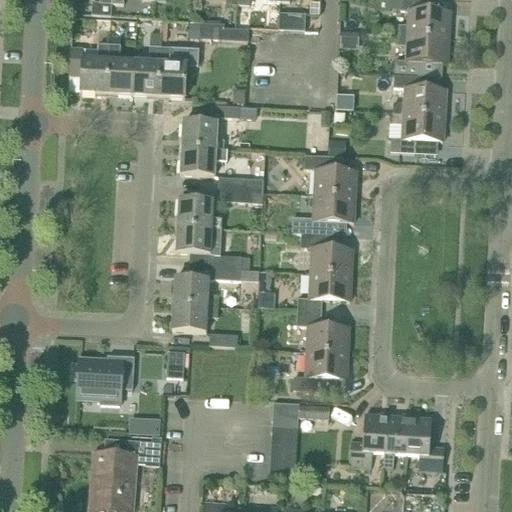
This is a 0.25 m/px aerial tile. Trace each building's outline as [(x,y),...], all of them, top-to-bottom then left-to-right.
[(99,0),(99,7),(91,7),(91,19),(110,20),(111,8),(111,0),(99,0)] [(111,0),(111,8),(124,8),(124,0),(111,0)] [(386,0),(386,12),(397,13),(397,0),(386,0)] [(399,39),(449,43),(451,17),(435,16),(436,3),(400,1),(399,14),(411,15),(410,29),(399,28),(399,39)] [(309,6),(309,18),(319,18),(320,6),(309,6)] [(304,30),(305,18),(278,17),(277,35),(301,36),(302,30),(304,30)] [(109,32),(110,23),(95,23),(95,32),(109,32)] [(249,45),(250,33),(225,32),(225,28),(202,26),(201,42),(249,45)] [(359,36),(340,35),(340,51),(359,52),(359,36)] [(161,36),(149,36),(149,49),(160,50),(161,36)] [(109,47),(120,48),(120,40),(110,39),(109,47)] [(397,65),(396,79),(420,80),(421,67),(448,68),(449,43),(399,39),(398,49),(409,49),(408,66),(397,65)] [(106,97),(108,48),(97,47),(96,63),(81,63),(82,51),(70,50),(69,79),(80,79),(80,96),(106,97)] [(132,99),(133,65),(119,65),(120,48),(108,48),(106,97),(132,99)] [(132,99),(158,100),(160,50),(148,50),(147,66),(133,65),(132,99)] [(198,52),(170,51),(160,50),(158,100),(183,101),(185,68),(197,69),(198,52)] [(394,118),(446,121),(447,95),(419,93),(420,80),(396,79),(395,93),(406,94),(406,107),(395,107),(394,118)] [(233,92),(232,107),(244,108),(245,92),(233,92)] [(257,111),(241,111),(213,109),(213,120),(256,123),(257,111)] [(320,115),(320,129),(329,129),(330,115),(320,115)] [(344,127),(344,117),(334,117),(334,127),(344,127)] [(445,146),(446,121),(394,118),(393,126),(405,127),(404,143),(393,142),(392,157),(415,158),(416,145),(445,146)] [(182,124),(181,151),(223,153),(223,144),(218,144),(219,126),(182,124)] [(344,160),(345,145),(328,144),(328,159),(344,160)] [(223,153),(181,151),(180,177),(217,179),(218,162),(222,162),(223,153)] [(316,199),(356,201),(358,174),(329,172),(330,161),(306,159),(305,172),(317,173),(316,199)] [(219,181),(219,193),(263,195),(264,183),(219,181)] [(218,205),(246,206),(262,207),(263,195),(219,193),(218,205)] [(355,227),(356,201),(316,199),(315,224),(302,224),(302,238),(326,239),(326,225),(355,227)] [(177,228),(216,231),(217,223),(214,223),(215,204),(179,203),(177,228)] [(221,233),(216,232),(216,231),(177,228),(176,256),(212,258),(212,259),(220,260),(221,233)] [(326,239),(302,238),(301,252),(313,252),(312,277),(352,279),(354,253),(325,252),(326,239)] [(212,272),(241,273),(249,274),(250,262),(213,260),(212,272)] [(241,273),(212,272),(211,283),(257,285),(257,275),(241,274),(241,273)] [(351,305),(352,279),(312,277),(311,302),(299,302),(298,316),(322,317),(323,304),(351,305)] [(175,283),(174,308),(217,311),(218,299),(210,299),(211,284),(191,283),(175,283)] [(275,297),(258,296),(257,312),(274,312),(275,297)] [(208,336),(209,322),(217,322),(217,311),(174,308),(173,334),(191,335),(208,336)] [(322,317),(298,316),(297,330),(310,330),(309,356),(349,358),(350,331),(322,330),(322,317)] [(236,351),(237,339),(209,338),(208,350),(236,351)] [(348,383),(349,358),(309,356),(307,381),(295,380),(294,394),(319,395),(319,382),(348,383)] [(182,383),(183,358),(167,357),(166,383),(182,383)] [(118,410),(121,362),(108,361),(107,366),(79,365),(77,402),(100,404),(100,409),(118,410)] [(298,422),(299,409),(299,408),(274,407),(273,430),(297,431),(298,422)] [(328,411),(299,409),(298,422),(328,423),(328,411)] [(366,419),(365,442),(365,446),(352,446),(351,469),(372,470),(373,458),(385,458),(388,420),(388,417),(382,417),(382,420),(366,419)] [(407,460),(410,418),(404,418),(404,420),(388,420),(385,458),(385,471),(394,472),(395,459),(407,460)] [(431,450),(432,445),(433,423),(418,422),(418,418),(410,418),(407,460),(420,460),(419,474),(443,475),(444,451),(431,450)] [(273,430),(273,442),(297,443),(297,431),(273,430)] [(151,447),(123,445),(105,443),(103,459),(94,458),(89,511),(131,511),(135,469),(159,471),(161,442),(151,441),(151,447)] [(297,443),(273,442),(272,454),(297,456),(297,443)] [(271,466),(296,468),(297,456),(272,454),(271,466)] [(296,480),(296,468),(271,466),(271,479),(296,480)]
